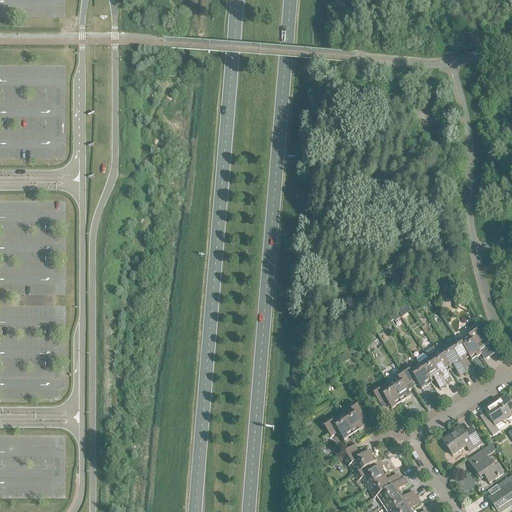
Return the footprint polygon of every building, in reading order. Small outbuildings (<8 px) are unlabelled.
[(450,280),(445,283),(450,292),(456,288),(450,280)] [(417,303),(412,306),(415,312),(420,308),(417,303)] [(396,314),(391,318),(394,322),(400,319),(396,314)] [(387,321),(381,325),(385,331),(392,327),(387,321)] [(468,337),(459,343),(467,356),(469,360),(475,356),(476,358),(481,355),(477,350),(483,347),(489,343),(477,326),(466,334),(468,337)] [(457,340),(447,346),(465,373),(471,369),(465,360),(463,362),(462,360),(467,356),(459,343),(457,340)] [(447,346),(437,353),(450,371),(448,369),(453,365),(455,367),(453,368),(459,377),(465,373),(447,346)] [(437,353),(428,359),(445,386),(451,382),(446,373),(444,374),(443,372),(448,369),(449,371),(450,371),(437,353)] [(428,359),(418,365),(430,384),(431,384),(429,381),(434,378),(435,380),(434,381),(440,390),(445,386),(428,359)] [(407,368),(401,372),(412,389),(417,385),(421,390),(430,384),(418,365),(409,371),(407,368)] [(397,379),(388,385),(399,401),(404,398),(406,400),(410,397),(407,392),(412,389),(401,372),(395,376),(397,379)] [(399,401),(388,385),(379,391),(377,388),(370,392),(382,409),(387,405),(391,410),(395,407),(393,405),(399,401)] [(484,411),(485,413),(488,418),(482,422),(492,437),(499,433),(495,427),(511,415),(511,409),(504,398),(484,411)] [(350,410),(340,417),(351,433),(356,429),(358,432),(362,429),(359,424),(365,420),(353,403),(347,407),(350,410)] [(351,433),(340,417),(331,423),(329,419),(321,424),(330,438),(337,433),(343,442),(347,439),(346,436),(351,433)] [(442,441),(452,456),(466,447),(469,452),(480,445),(470,430),(463,434),(459,427),(453,431),(454,433),(442,441)] [(479,462),(471,467),(479,479),(483,477),(489,485),(503,475),(497,467),(493,470),(486,459),(494,453),(490,446),(475,455),(479,462)] [(351,465),(357,474),(371,465),(374,464),(370,458),(372,457),(369,452),(364,455),(361,450),(357,452),(353,447),(340,455),(348,467),(351,465)] [(361,480),(367,489),(383,478),(380,473),(382,472),(379,467),(375,471),(371,465),(357,474),(354,476),(358,482),(361,480)] [(374,499),(377,497),(401,481),(400,481),(397,475),(388,481),(389,483),(387,484),(383,478),(367,489),(374,499)] [(511,489),(511,487),(511,486),(511,478),(511,477),(496,487),(499,492),(488,499),(497,511),(500,511),(511,504),(511,489)] [(377,497),(383,506),(399,496),(395,490),(397,489),(399,491),(407,485),(403,479),(400,481),(401,481),(377,497)] [(383,506),(386,511),(395,511),(416,498),(412,492),(404,498),(405,500),(403,501),(399,496),(383,506)] [(395,511),(409,511),(408,510),(410,508),(411,510),(420,504),(416,498),(395,511)]
